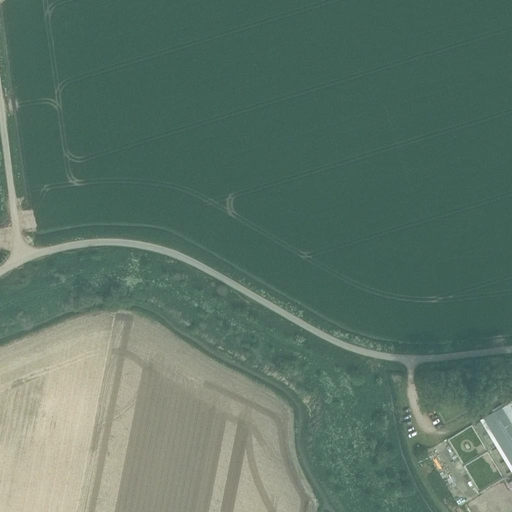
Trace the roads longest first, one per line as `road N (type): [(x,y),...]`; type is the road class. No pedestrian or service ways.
road 1 (unclassified): [(22,260),(120,245),(181,258),(358,353),(426,362),(511,352)]
road 2 (unclassified): [(22,260),(0,82)]
